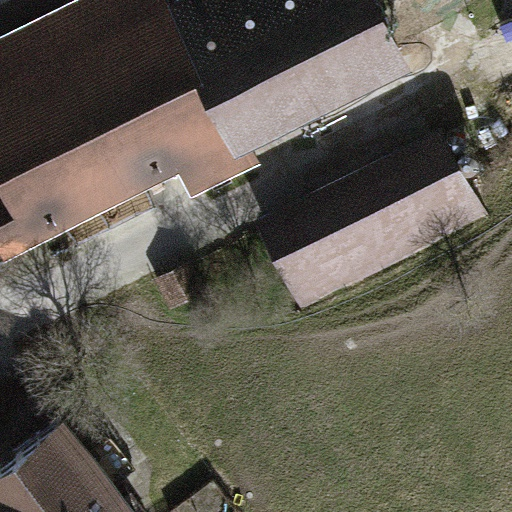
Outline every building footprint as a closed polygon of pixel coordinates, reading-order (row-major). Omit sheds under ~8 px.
[(56,0),(0,28),(0,242),(5,253),(181,164),(193,190),(261,156),(247,130),(413,47),(389,0),(56,0)] [(443,118),(254,210),(303,310),(492,218),(443,118)] [(206,289),(191,256),(155,273),(171,306),(206,289)] [(59,417),(0,460),(0,511),(79,511),(112,488),(59,417)] [(129,511),(112,488),(79,511),(129,511)]
